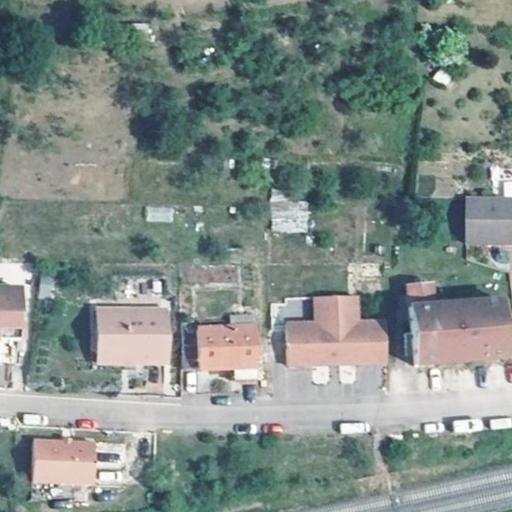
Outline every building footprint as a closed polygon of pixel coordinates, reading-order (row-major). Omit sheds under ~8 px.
[(271,198),(271,232),(309,232),(308,197),(271,198)] [(511,243),(511,200),(461,204),(462,245),(511,243)] [(146,208),(146,221),(172,221),(172,208),(146,208)] [(429,304),(427,282),(402,284),(408,365),(500,357),(495,299),(429,304)] [(0,338),(13,339),(14,286),(0,285),(0,338)] [(310,321),(280,321),(281,363),(306,362),(307,357),(349,356),(349,362),(379,361),(379,324),(351,324),(351,295),(309,295),(310,321)] [(161,361),(161,309),(93,310),(93,351),(112,351),(112,361),(161,361)] [(248,327),(248,315),(243,315),(243,311),(236,310),(236,314),(223,313),(222,327),(248,327)] [(190,327),(190,319),(176,319),(177,368),(223,367),(223,380),(249,380),(248,367),(248,327),(222,327),(190,327)] [(112,361),(112,351),(93,351),(93,361),(112,361)] [(89,441),(29,438),(26,481),(87,484),(89,441)]
